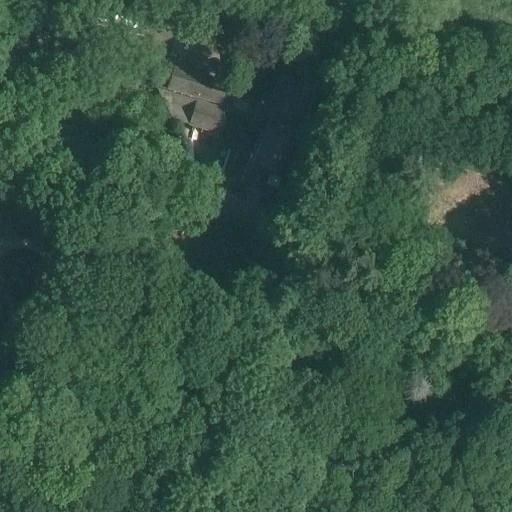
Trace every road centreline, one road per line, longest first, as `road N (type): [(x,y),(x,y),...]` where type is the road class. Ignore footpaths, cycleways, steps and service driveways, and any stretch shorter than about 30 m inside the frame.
road 1 (unclassified): [(188,511),(393,19)]
road 2 (unknown): [(245,376),(100,313),(65,316),(2,347)]
road 3 (track): [(511,56),(393,19)]
